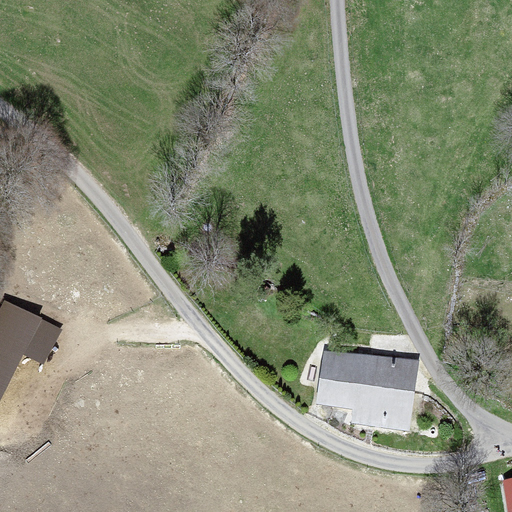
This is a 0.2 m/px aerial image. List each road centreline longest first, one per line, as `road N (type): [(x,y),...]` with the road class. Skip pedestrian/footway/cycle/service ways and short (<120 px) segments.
road 1 (unclassified): [(0,105),(41,133),(256,386),(320,440),(390,464),(428,466),(511,450)]
road 2 (track): [(338,0),(345,109),(367,220),(409,322),(446,383),(470,411),(511,434)]
